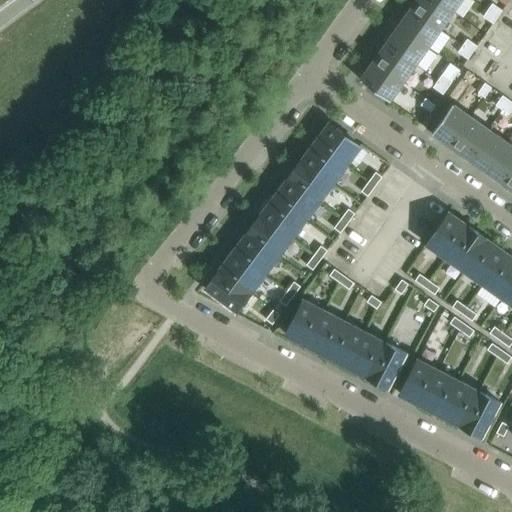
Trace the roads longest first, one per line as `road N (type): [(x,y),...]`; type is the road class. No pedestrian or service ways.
road 1 (residential): [(305,77),(155,269),(152,287),(168,307),(511,487)]
road 2 (residential): [(511,224),(305,77)]
